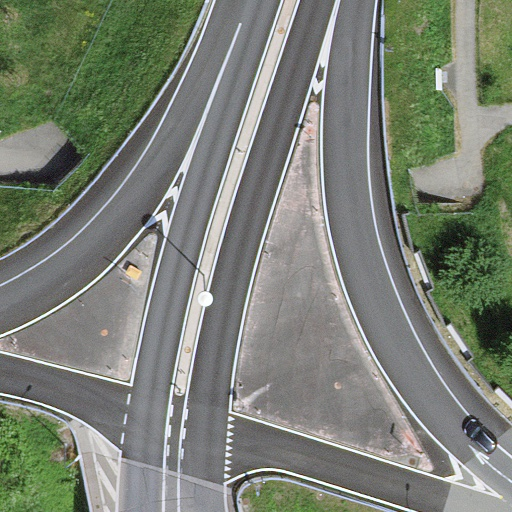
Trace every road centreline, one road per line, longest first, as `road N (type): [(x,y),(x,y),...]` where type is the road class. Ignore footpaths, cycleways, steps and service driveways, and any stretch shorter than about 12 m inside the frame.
road 1 (motorway): [(511,481),(428,400),(364,282),(344,195),(348,0)]
road 2 (motorway): [(204,511),(204,429),(233,272),(273,142),(331,0)]
road 3 (motorway): [(241,13),(167,304),(146,414),(140,511)]
road 4 (motorway): [(241,13),(135,200),(88,251),(0,310)]
